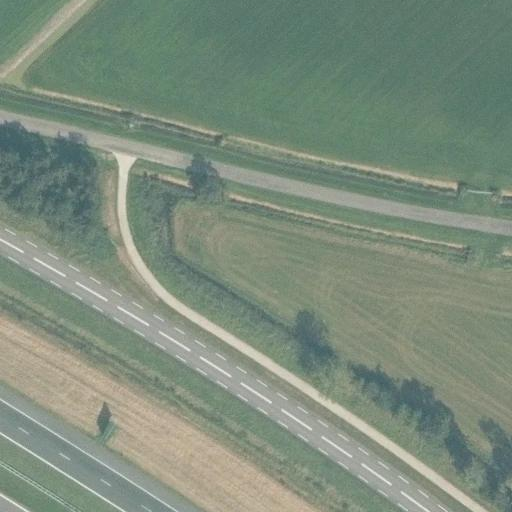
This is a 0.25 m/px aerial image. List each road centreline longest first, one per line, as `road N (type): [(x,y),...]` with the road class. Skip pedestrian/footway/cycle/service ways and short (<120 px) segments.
road 1 (unclassified): [(511,237),(0,118)]
road 2 (tertiary): [(422,511),(252,387),(0,240)]
road 3 (motorway): [(148,511),(0,417)]
